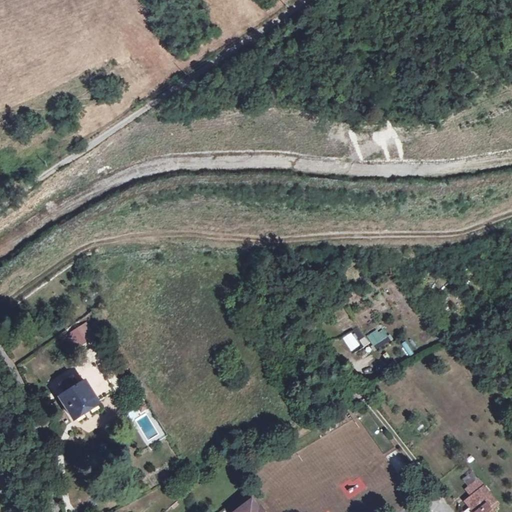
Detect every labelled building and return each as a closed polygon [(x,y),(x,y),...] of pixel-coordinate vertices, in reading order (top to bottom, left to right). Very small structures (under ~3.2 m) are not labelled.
[(86,324),(82,327),(89,339),(94,336),(86,324)] [(367,334),(372,345),(389,337),(384,326),(367,334)] [(81,344),(89,339),(82,327),(73,332),(81,344)] [(75,348),(81,344),(73,332),(67,336),(75,348)] [(352,333),(343,340),(353,354),(362,347),(352,333)] [(97,403),(99,402),(97,398),(111,389),(95,363),(74,377),(72,375),(59,384),(61,387),(56,390),(60,396),(59,396),(73,418),(75,418),(79,419),(83,416),(83,413),(89,409),(93,410),(97,407),(97,403)] [(143,402),(137,406),(141,411),(147,408),(143,402)] [(473,511),(491,511),(490,510),(497,504),(488,493),(488,492),(478,480),(465,490),(471,496),(464,501),(469,507),(470,507),(473,511)] [(263,511),(259,506),(256,508),(250,500),(234,511),(263,511)]
